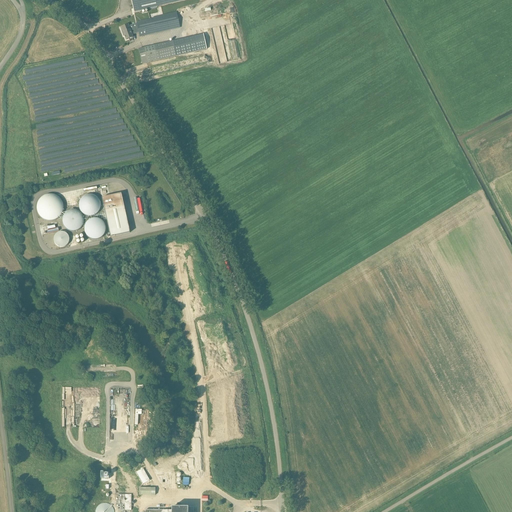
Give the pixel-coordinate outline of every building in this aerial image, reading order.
[(131,0),(134,13),(187,0),(131,0)] [(128,24),(120,27),(123,37),(124,36),(126,40),(131,38),(133,38),(132,35),(139,32),(139,34),(140,37),(180,28),(176,12),(151,18),(151,19),(137,23),(138,27),(130,30),(130,29),(128,24)] [(176,56),(173,42),(139,49),(142,64),(176,56)] [(148,77),(157,74),(154,67),(146,70),(148,77)] [(130,233),(121,194),(102,198),(111,237),(130,233)] [(53,195),(49,195),(45,196),(41,198),(39,201),(37,205),(37,209),(38,213),(40,217),(43,219),(47,221),(51,221),(55,220),(59,218),(61,214),(63,211),(63,206),(62,202),(60,199),(57,196),(53,195)] [(91,195),(90,195),(89,195),(88,195),(87,195),(86,196),(85,196),(84,196),(84,197),(83,197),(82,198),(82,199),(81,200),(80,200),(80,201),(80,202),(79,203),(79,204),(79,205),(79,206),(79,207),(79,208),(80,209),(80,210),(80,211),(81,212),(82,213),(83,214),(84,214),(84,215),(85,215),(86,216),(87,216),(88,216),(89,216),(90,216),(91,216),(92,216),(93,216),(94,215),(95,215),(96,214),(97,214),(97,213),(98,213),(98,212),(99,211),(99,210),(100,209),(100,208),(100,207),(100,206),(100,205),(100,204),(100,203),(100,202),(99,201),(99,200),(98,200),(98,199),(97,198),(97,197),(96,197),(95,196),(94,196),(93,196),(93,195),(92,195),(91,195)] [(75,210),(72,210),(69,211),(66,213),(64,216),(63,219),(63,222),(64,225),(65,228),(68,230),(71,231),(74,231),(78,231),(81,229),(83,226),(84,223),(84,220),(83,216),(81,214),(79,212),(75,210)] [(96,218),(95,218),(94,218),(93,219),(92,219),(91,219),(90,219),(90,220),(89,220),(88,221),(87,222),(86,223),(86,224),(85,225),(85,226),(84,227),(84,228),(84,229),(84,230),(84,231),(85,232),(85,233),(85,234),(86,235),(87,236),(87,237),(88,237),(89,238),(90,238),(90,239),(91,239),(92,240),(93,240),(94,240),(95,240),(96,240),(97,240),(98,240),(99,239),(100,238),(101,238),(102,237),(103,237),(103,236),(104,235),(105,234),(105,233),(105,232),(105,231),(106,230),(106,229),(106,228),(105,227),(105,226),(105,225),(104,224),(104,223),(103,222),(102,221),(101,220),(100,220),(99,219),(98,219),(97,219),(96,218)] [(63,232),(61,232),(58,233),(56,234),(55,236),(54,238),(54,240),(55,243),(56,245),(58,246),(60,247),(62,247),(65,247),(67,245),(68,243),(69,241),(69,239),(69,236),(67,234),(65,233),(63,232)] [(116,482),(116,483),(116,484),(116,485),(116,486),(116,487),(117,487),(117,488),(117,489),(118,489),(119,490),(119,491),(120,491),(121,492),(122,492),(123,492),(124,493),(125,493),(126,493),(127,492),(128,492),(129,492),(130,492),(130,491),(131,491),(131,490),(132,490),(132,489),(133,489),(133,488),(134,487),(134,486),(135,485),(135,484),(135,483),(135,482),(135,481),(134,480),(134,479),(133,478),(133,477),(132,477),(132,476),(131,476),(130,475),(129,474),(128,474),(127,474),(126,473),(125,473),(124,474),(123,474),(122,474),(121,474),(121,475),(120,475),(119,475),(119,476),(118,477),(117,477),(117,478),(116,479),(116,480),(116,481),(116,482)] [(131,494),(118,494),(118,510),(131,510),(131,505),(131,500),(131,494)] [(101,504),(100,504),(99,505),(98,505),(98,506),(97,506),(97,507),(97,508),(96,508),(96,509),(96,510),(95,510),(95,511),(114,511),(114,510),(113,509),(113,508),(113,507),(112,507),(112,506),(111,506),(111,505),(110,505),(109,504),(108,504),(107,504),(107,503),(106,503),(105,503),(104,503),(103,503),(102,503),(102,504),(101,504)]
